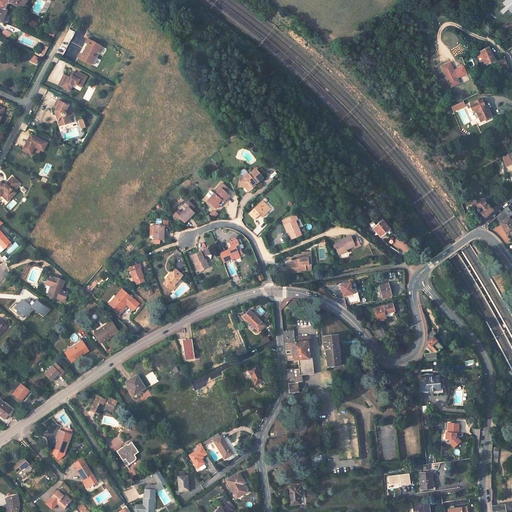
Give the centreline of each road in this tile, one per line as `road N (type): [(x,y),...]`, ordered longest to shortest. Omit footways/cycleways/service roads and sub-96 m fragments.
road 1 (secondary): [(269,291),(225,302),(145,341),(0,439)]
road 2 (residential): [(485,511),(487,369),(478,347),(417,276)]
road 3 (secondary): [(417,276),(411,289),(418,341),(397,360),(378,355),(339,310),(274,291)]
road 4 (residential): [(274,291),(283,387),(259,440),(266,511)]
road 5 (residential): [(269,291),(252,242),(235,226),(216,224),(186,239)]
